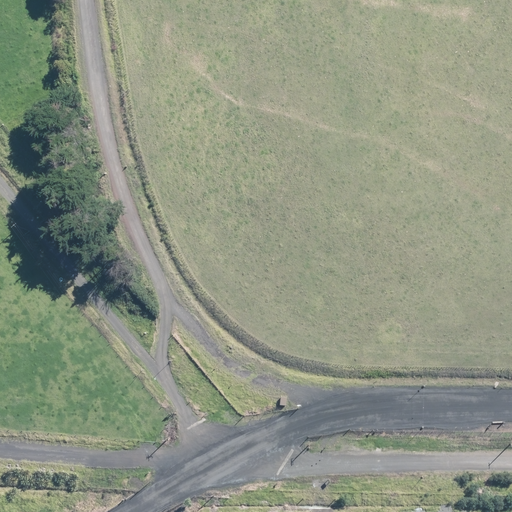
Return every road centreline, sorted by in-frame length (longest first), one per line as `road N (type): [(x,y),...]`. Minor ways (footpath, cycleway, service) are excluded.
road 1 (unclassified): [(0,187),(169,396),(207,464)]
road 2 (unclassified): [(511,463),(207,464)]
